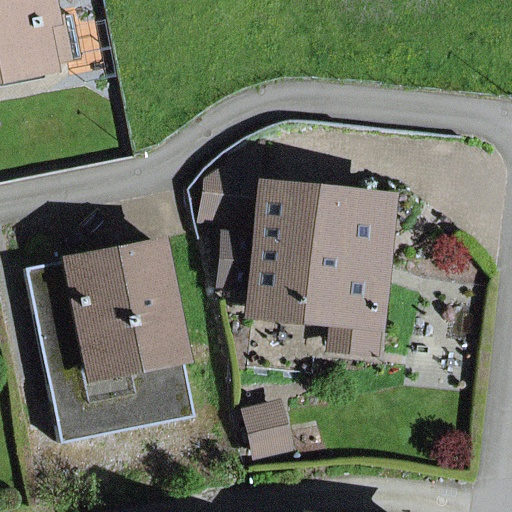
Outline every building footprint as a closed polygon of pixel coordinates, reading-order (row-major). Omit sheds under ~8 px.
[(0,0),(0,75),(40,68),(44,67),(35,22),(47,19),(43,0),(0,0)] [(44,67),(69,62),(60,17),(47,19),(35,22),(44,67)] [(0,88),(42,81),(40,68),(0,75),(0,88)] [(250,286),(249,303),(327,311),(372,316),(383,206),(260,193),(265,139),(202,185),(198,226),(256,232),(255,241),(223,238),(218,283),(250,286)] [(57,445),(190,418),(156,244),(23,270),(57,445)] [(324,345),(369,349),(372,316),(327,311),(324,345)] [(249,433),(279,427),(274,408),(245,415),(249,433)] [(249,433),(254,454),(284,447),(279,427),(249,433)]
